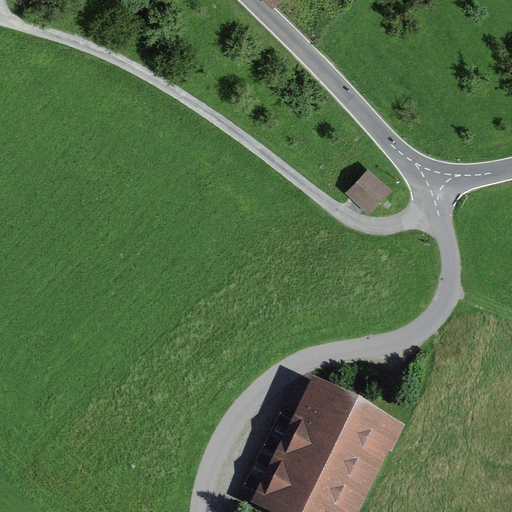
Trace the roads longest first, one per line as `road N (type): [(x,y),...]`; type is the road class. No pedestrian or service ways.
road 1 (track): [(0,20),(109,55),(209,114),(345,220),(394,227),(426,213),(427,180)]
road 2 (unclassified): [(427,180),(442,226),(430,321),(386,349),(303,356),(231,429),(205,511)]
road 3 (tertiary): [(427,180),(253,0)]
